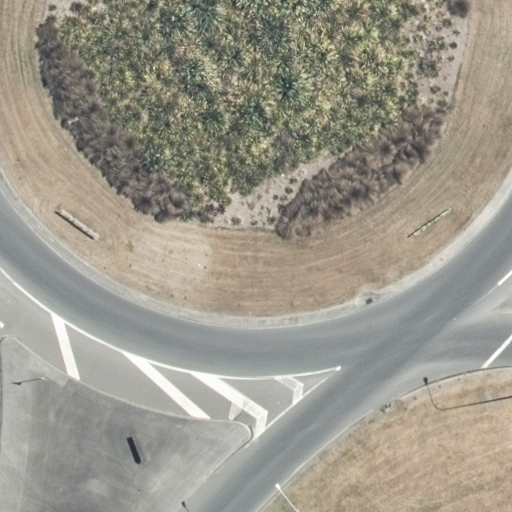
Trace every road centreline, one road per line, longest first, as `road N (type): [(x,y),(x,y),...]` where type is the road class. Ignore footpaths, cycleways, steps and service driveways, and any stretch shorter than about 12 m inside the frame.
road 1 (trunk): [(385,345),(192,347),(107,321),(42,281),(0,238)]
road 2 (trunk): [(385,345),(219,511)]
road 3 (trunk): [(511,232),(420,328)]
